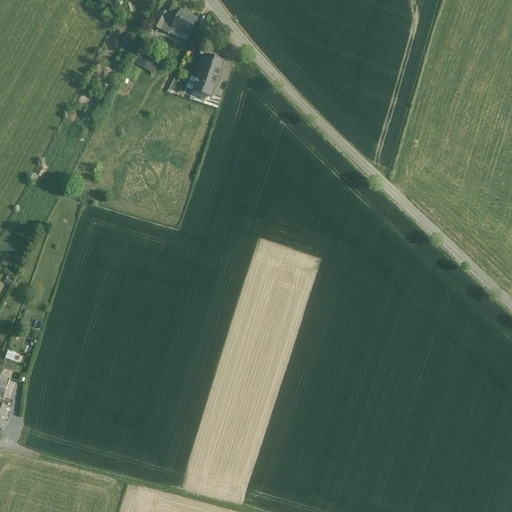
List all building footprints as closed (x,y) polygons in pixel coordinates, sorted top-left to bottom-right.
[(197,21),(171,8),(168,15),(160,31),(169,35),(173,28),(188,36),(197,21)] [(161,11),(153,27),(160,31),(168,15),(161,11)] [(158,63),(142,55),(136,66),(152,74),(158,63)] [(224,63),(205,56),(193,92),(201,95),(212,99),(212,96),(224,63)] [(212,99),(201,95),(200,100),(196,99),(195,102),(217,109),(221,99),(212,96),(212,99)] [(10,380),(0,376),(0,389),(6,391),(10,380)] [(0,430),(2,431),(10,409),(0,405),(0,430)]
